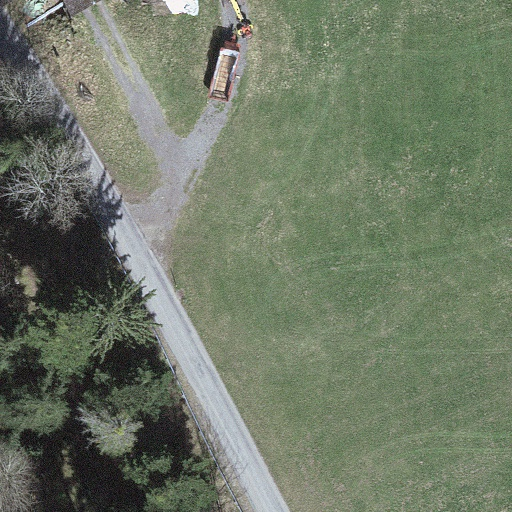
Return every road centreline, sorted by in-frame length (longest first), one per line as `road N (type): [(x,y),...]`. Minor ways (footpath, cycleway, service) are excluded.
road 1 (unclassified): [(267,511),(191,363),(0,48)]
road 2 (track): [(0,194),(79,451),(84,511)]
